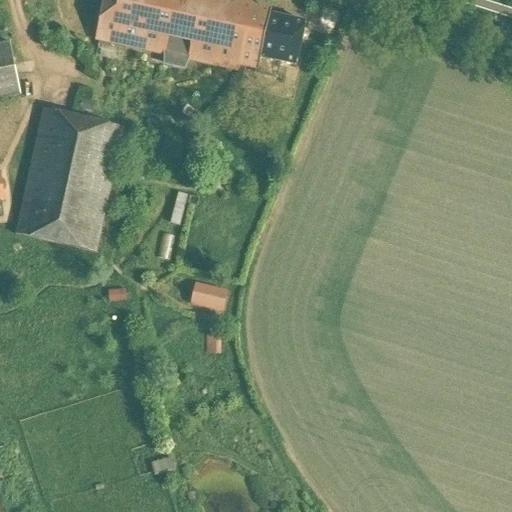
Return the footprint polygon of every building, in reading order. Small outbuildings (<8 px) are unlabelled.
[(111,47),(164,58),(164,67),(185,72),(189,64),(238,74),(239,69),(256,73),(255,77),(278,82),(281,66),(296,69),(307,23),(270,16),(272,11),(253,6),(251,0),(104,0),(95,43),(100,44),(99,47),(111,50),(111,47)] [(0,102),(20,99),(10,49),(0,50),(0,102)] [(95,258),(123,133),(44,115),(17,240),(95,258)] [(180,228),(188,198),(179,196),(171,226),(180,228)] [(224,315),(229,293),(196,285),(191,307),(224,315)] [(211,334),(210,354),(221,354),(221,334),(211,334)]
